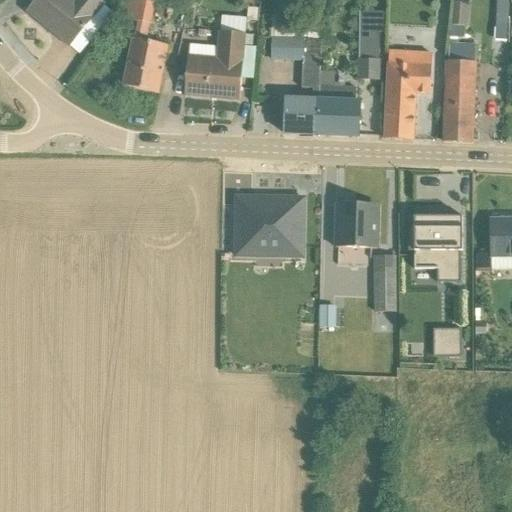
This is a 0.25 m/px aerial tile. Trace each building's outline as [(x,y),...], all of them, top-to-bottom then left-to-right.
[(97,14),(104,5),(98,0),(36,0),(25,13),(68,48),(26,13),(78,55),(106,22),(97,14)] [(122,88),(157,95),(167,48),(145,43),(149,25),(150,26),(155,3),(140,0),(121,0),(117,19),(119,20),(115,38),(132,42),(122,88)] [(467,28),(469,5),(453,4),(451,27),(452,27),(451,37),(449,38),(448,63),(446,63),(442,143),(443,144),(471,145),(472,145),(475,67),(475,47),(461,47),(461,42),(457,42),(457,39),(462,39),(463,38),(464,27),(467,28)] [(383,14),(362,14),(362,33),(358,34),(358,52),(376,52),(376,53),(364,53),(363,74),(378,75),(379,54),(383,53),(383,14)] [(293,18),(270,17),(270,62),(302,63),(300,89),(311,90),(311,100),(285,99),(284,136),(316,137),(320,39),(322,39),(321,28),(293,27),(293,18)] [(246,20),(245,20),(221,18),(219,33),(217,34),(216,48),(188,46),(184,97),(239,102),(246,20)] [(511,21),(496,21),(495,33),(511,34),(511,21)] [(432,55),(431,54),(389,52),(384,141),(411,143),(414,97),(429,98),(432,55)] [(354,90),(318,88),(316,137),(358,138),(359,102),(354,102),(354,90)] [(235,208),(235,260),(302,261),(302,200),(282,200),(281,204),(268,204),(268,202),(265,200),(258,200),(255,202),(255,203),(252,204),(252,208),(235,208)] [(335,223),(335,249),(371,250),(378,250),(379,208),(371,208),(342,207),(341,223),(335,223)] [(434,219),(413,219),(413,225),(407,225),(407,253),(414,253),(414,271),(436,271),(436,284),(459,285),(460,216),(434,216),(434,219)] [(476,272),(491,272),(505,272),(506,282),(511,281),(511,221),(490,222),(491,257),(475,257),(476,272)] [(375,324),(395,324),(395,314),(396,313),(395,258),(372,258),(373,314),(375,314),(375,324)] [(461,328),(435,329),(436,355),(463,354),(461,328)]
